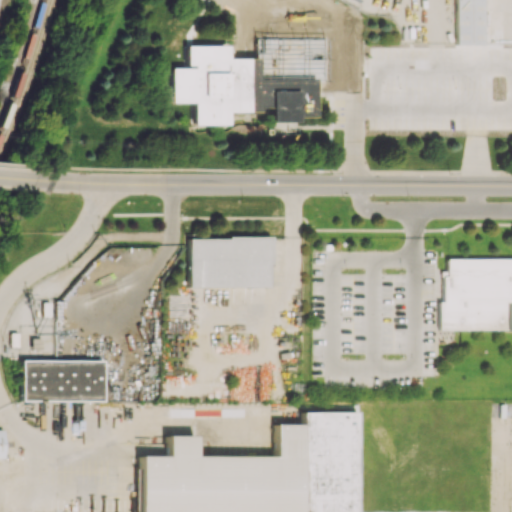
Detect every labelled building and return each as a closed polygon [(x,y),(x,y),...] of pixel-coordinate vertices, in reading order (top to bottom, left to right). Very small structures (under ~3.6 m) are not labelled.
[(453,0),(453,57),(482,57),(481,0),(453,0)] [(315,77),(258,77),(258,58),(226,59),(226,46),(184,46),(184,67),(169,68),(169,102),(192,102),(192,125),(226,125),(226,111),(259,111),(259,107),(270,107),(270,122),(296,122),(296,117),(316,117),(315,77)] [(186,238),(186,287),(269,286),(268,237),(186,238)] [(437,330),(511,329),(511,258),(445,258),(445,271),(441,271),(441,302),(437,302),(437,330)] [(101,401),(101,360),(19,360),(19,401),(101,401)] [(355,511),(354,416),(272,417),(273,455),(206,456),(164,423),(164,455),(137,455),(137,511),(355,511)]
